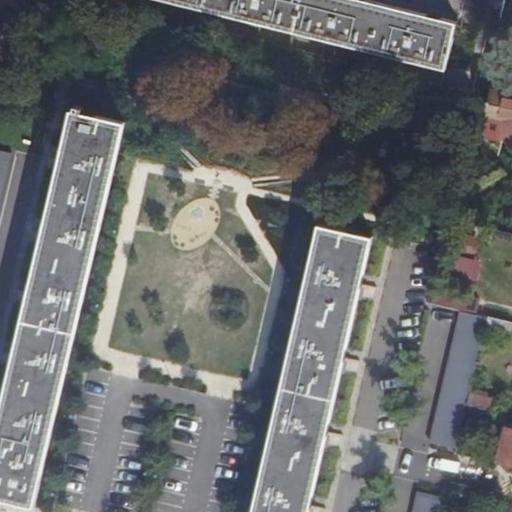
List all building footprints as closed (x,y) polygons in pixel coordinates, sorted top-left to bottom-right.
[(446,73),(457,24),(358,0),(152,0),(174,5),(173,10),(185,13),(187,9),(249,24),(249,29),(261,31),(262,27),(326,43),(325,47),(337,51),(338,46),(401,62),(400,66),(412,69),(414,64),(446,73)] [(511,0),(505,0),(500,23),(511,26),(511,0)] [(511,97),(493,92),(487,117),(497,119),(496,126),(511,129),(511,97)] [(0,423),(0,501),(37,510),(126,126),(84,116),(85,111),(77,109),(75,114),(73,113),(0,423)] [(0,209),(13,156),(0,152),(0,209)] [(0,214),(14,156),(13,156),(0,209),(0,214)] [(254,511),(310,511),(374,240),(321,226),(254,511)] [(457,255),(455,278),(480,281),(483,258),(457,255)] [(464,298),(437,292),(433,307),(436,307),(461,313),(464,298)] [(489,320),(463,314),(431,443),(457,450),(468,407),(470,396),(485,335),(489,320)] [(507,324),(489,320),(485,335),(504,340),(507,324)] [(468,407),(490,412),(493,402),(470,396),(468,407)] [(499,465),(511,468),(511,430),(507,429),(499,465)] [(442,511),(445,501),(420,494),(415,511),(442,511)]
